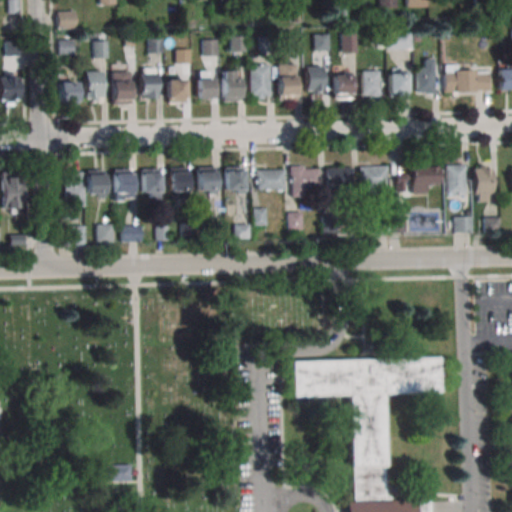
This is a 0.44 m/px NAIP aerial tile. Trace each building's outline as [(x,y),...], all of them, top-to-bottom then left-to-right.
[(16,0),(16,13),(5,13),(5,0),(16,0)] [(486,0),(487,7),(472,8),(472,0),(486,0)] [(55,11),(55,28),(73,28),(73,11),(55,11)] [(383,31),(383,49),(408,49),(408,31),(383,31)] [(327,33),(311,33),(311,50),(327,50),(327,33)] [(287,51),(298,51),(298,34),(287,34),(287,51)] [(228,50),(244,50),(244,35),(228,35),(228,50)] [(270,36),(270,52),(257,52),(256,36),(270,36)] [(339,51),(353,51),(353,37),(339,37),(339,51)] [(160,52),(160,38),(145,38),(146,52),(160,52)] [(56,54),(73,54),(73,39),(56,39),(56,54)] [(199,39),(199,55),(215,55),(215,39),(199,39)] [(92,40),(92,57),(105,57),(105,40),(92,40)] [(2,41),(17,41),(17,56),(2,56),(2,41)] [(188,49),(188,63),(173,63),(173,49),(188,49)] [(414,68),(414,93),(432,93),(432,58),(423,58),(423,68),(414,68)] [(267,63),(246,63),(246,97),(267,97),(267,63)] [(275,98),(293,98),(293,63),(275,63),(275,98)] [(109,103),(127,103),(127,64),(109,64),(109,103)] [(320,65),(303,65),(303,95),(320,95),(320,65)] [(155,67),(137,67),(137,98),(155,98),(155,67)] [(442,91),(487,91),(487,67),(442,67),(442,91)] [(219,100),(237,100),(237,69),(219,69),(219,100)] [(496,70),(511,69),(511,89),(496,89),(496,70)] [(0,103),(17,103),(17,70),(0,70),(0,103)] [(100,70),(83,70),(83,102),(100,102),(100,70)] [(211,70),(194,70),(194,98),(211,98),(211,70)] [(377,70),(359,70),(359,95),(377,95),(377,70)] [(384,73),(402,72),(402,92),(385,92),(384,73)] [(329,74),(347,74),(347,93),(330,94),(329,74)] [(182,102),(182,78),(164,78),(164,102),(182,102)] [(75,81),(56,81),(56,104),(75,104),(75,81)] [(463,191),(463,164),(445,164),(445,191),(463,191)] [(240,165),(221,165),(221,192),(240,192),(240,165)] [(316,165),(288,165),(288,195),(308,195),(308,187),(316,187),(316,165)] [(351,165),(322,165),(322,195),(339,195),(339,186),(351,186),(351,165)] [(384,165),(358,165),(358,193),(370,193),(370,186),(384,186),(384,165)] [(408,165),(408,174),(394,174),(394,192),(426,192),(426,183),(437,183),(437,165),(408,165)] [(490,165),(471,165),(471,200),(490,200),(490,165)] [(185,197),(185,166),(167,166),(167,197),(185,197)] [(213,166),(194,166),(194,192),(213,192),(213,166)] [(138,198),(158,198),(158,167),(138,167),(138,198)] [(130,201),(130,168),(111,168),(111,201),(130,201)] [(254,188),(281,188),(281,168),(254,168),(254,188)] [(103,169),(84,169),(84,195),(103,195),(103,169)] [(81,172),(62,172),(62,205),(81,205),(81,172)] [(0,173),(0,208),(19,208),(19,173),(0,173)] [(264,207),(251,207),(251,225),(264,225),(264,207)] [(285,228),(300,228),(300,211),(285,211),(285,228)] [(334,215),(334,232),(320,233),(320,215),(334,215)] [(470,215),(452,215),(452,232),(470,232),(470,215)] [(385,216),(386,233),(371,234),(371,217),(385,216)] [(481,231),(498,231),(498,216),(481,216),(481,231)] [(402,217),(402,232),(389,232),(389,217),(402,217)] [(94,241),(111,241),(111,223),(94,223),(94,241)] [(192,223),(193,238),(179,239),(179,223),(192,223)] [(119,241),(138,241),(138,224),(119,224),(119,241)] [(232,238),(247,238),(247,224),(232,224),(232,238)] [(221,225),(221,239),(207,239),(207,225),(221,225)] [(67,226),(67,244),(83,244),(83,226),(67,226)] [(165,226),(165,240),(153,240),(153,226),(165,226)] [(21,235),(21,244),(7,244),(7,235),(21,235)] [(428,511),(428,498),(385,500),(381,393),(438,392),(437,355),(289,360),(290,396),(346,394),(350,501),(344,501),(344,511),(428,511)] [(106,465),(132,465),(132,480),(106,481),(106,465)]
